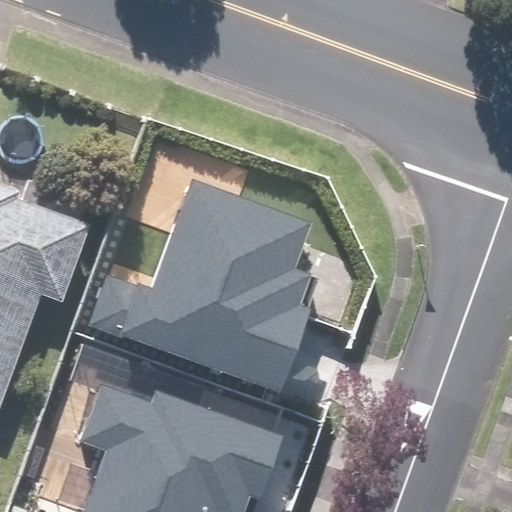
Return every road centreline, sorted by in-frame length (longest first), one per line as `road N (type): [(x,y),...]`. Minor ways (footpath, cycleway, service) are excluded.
road 1 (residential): [(511,200),(397,511)]
road 2 (secondary): [(221,0),(511,102)]
